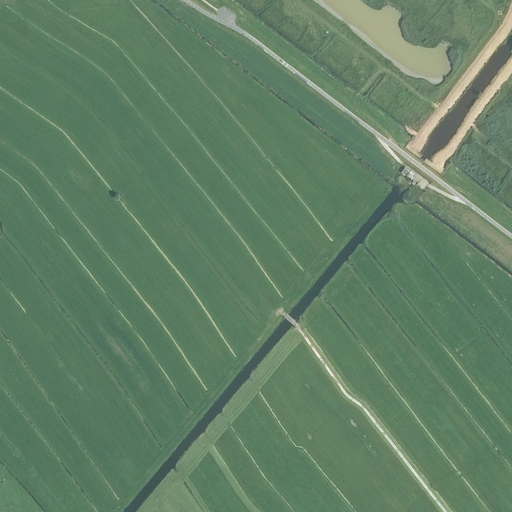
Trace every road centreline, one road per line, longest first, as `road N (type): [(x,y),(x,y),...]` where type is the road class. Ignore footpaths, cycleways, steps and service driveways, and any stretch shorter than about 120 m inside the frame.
road 1 (tertiary): [(188,0),(244,33),(511,236)]
road 2 (track): [(296,324),(276,313),(119,505)]
road 3 (track): [(296,324),(445,511)]
road 4 (track): [(481,0),(493,8),(495,24),(435,100),(374,60)]
